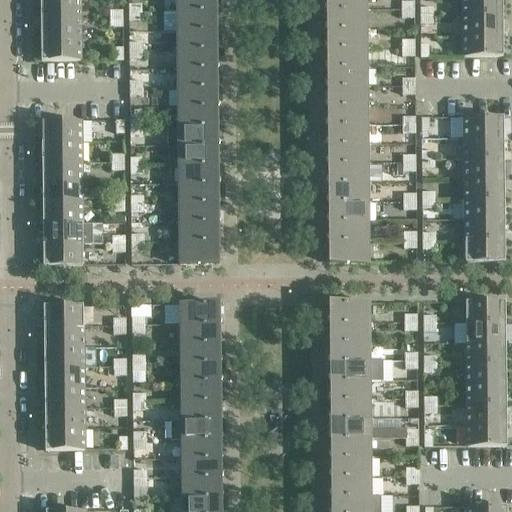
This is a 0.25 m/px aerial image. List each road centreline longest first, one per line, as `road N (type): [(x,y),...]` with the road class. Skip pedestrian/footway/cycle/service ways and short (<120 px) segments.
road 1 (unclassified): [(8,419),(6,158)]
road 2 (unclassified): [(6,158),(6,33)]
